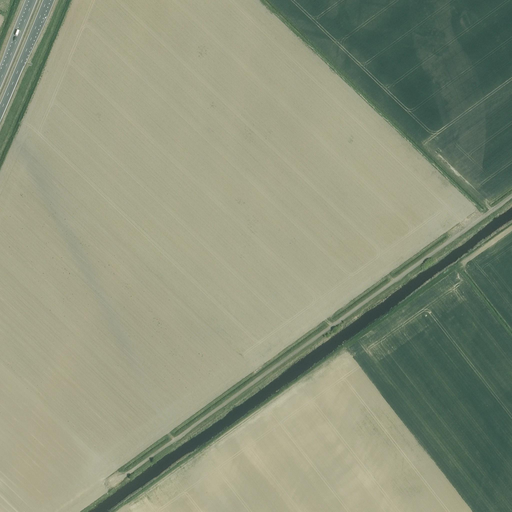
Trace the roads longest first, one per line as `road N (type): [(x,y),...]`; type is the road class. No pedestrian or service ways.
road 1 (track): [(511,195),(115,481)]
road 2 (trunk): [(0,113),(46,0)]
